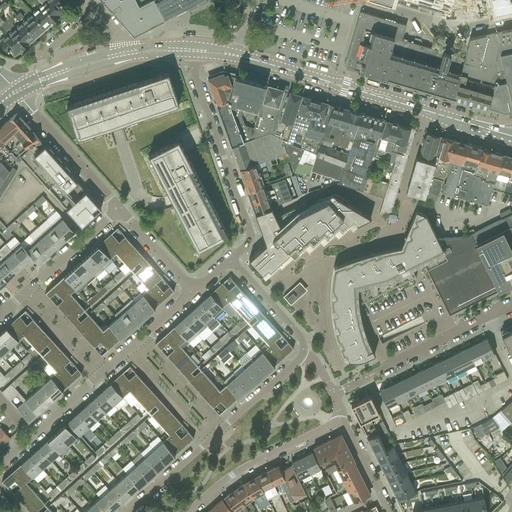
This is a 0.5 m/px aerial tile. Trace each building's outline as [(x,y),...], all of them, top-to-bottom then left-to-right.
[(58,0),(48,0),(43,5),(55,19),(66,10),(61,5),(62,3),(58,0)] [(165,20),(154,0),(101,0),(134,35),(165,20)] [(154,0),(165,20),(203,0),(154,0)] [(511,0),(400,0),(451,15),(511,1),(511,0)] [(4,1),(0,4),(0,6),(3,10),(8,5),(4,1)] [(43,5),(33,14),(45,28),(55,19),(43,5)] [(19,12),(15,15),(19,20),(23,16),(19,12)] [(453,98),(454,98),(464,58),(402,39),(406,25),(405,25),(361,12),(360,13),(362,14),(358,27),(357,26),(357,27),(358,28),(354,40),(353,40),(354,41),(350,53),(349,54),(350,54),(346,66),(346,67),(347,66),(358,70),(357,70),(358,70),(370,73),(369,73),(370,74),(370,73),(381,76),(381,77),(382,77),(393,80),(393,81),(394,81),(394,80),(405,84),(406,84),(417,87),(417,88),(418,88),(418,87),(429,91),(430,91),(441,94),(441,95),(442,95),(442,94),(453,97),(453,98)] [(33,14),(23,23),(35,37),(45,28),(33,14)] [(0,17),(0,26),(1,25),(6,32),(10,28),(6,24),(0,17)] [(23,23),(13,32),(25,46),(35,37),(23,23)] [(492,92),(488,107),(490,107),(506,112),(511,110),(511,28),(501,31),(492,92)] [(454,99),(487,108),(488,107),(492,92),(501,31),(469,38),(464,58),(454,98),(454,99)] [(25,46),(13,32),(1,42),(8,50),(10,49),(15,55),(25,46)] [(168,72),(153,77),(66,106),(77,138),(179,104),(169,75),(168,72)] [(208,79),(231,145),(243,142),(229,99),(235,77),(223,74),(208,79)] [(243,142),(255,138),(253,132),(258,112),(266,85),(235,77),(229,99),(243,142)] [(260,113),(258,112),(253,132),(255,138),(270,133),(273,135),(280,114),(287,91),(268,86),(265,95),(260,113)] [(281,139),(286,153),(287,153),(294,172),(304,149),(301,147),(287,141),(292,123),(301,95),(289,92),(282,115),(280,114),(273,135),(273,137),(281,139)] [(301,147),(304,140),(316,100),(303,96),(295,123),(292,123),(287,141),(301,147)] [(316,154),(326,123),(322,122),(325,113),(328,103),(316,100),(304,140),(301,147),(304,149),(316,154)] [(361,113),(333,105),(330,114),(327,123),(326,123),(316,154),(310,171),(339,180),(347,155),(355,131),(361,113)] [(16,113),(0,127),(0,138),(10,150),(32,130),(16,113)] [(339,180),(338,183),(361,191),(363,191),(368,176),(369,177),(369,176),(375,157),(379,144),(377,143),(381,129),(384,120),(368,115),(361,113),(355,131),(347,155),(340,178),(339,180)] [(379,144),(375,157),(386,160),(389,150),(390,150),(398,124),(386,120),(383,130),(381,137),(379,144)] [(389,150),(386,160),(394,163),(396,160),(394,159),(396,153),(396,152),(404,155),(408,144),(405,143),(410,127),(398,124),(390,150),(389,150)] [(384,198),(383,198),(379,213),(380,213),(392,206),(415,129),(410,127),(405,143),(408,144),(404,155),(396,152),(394,159),(396,160),(394,163),(389,182),(384,198)] [(18,155),(24,148),(26,148),(28,147),(41,142),(32,130),(10,150),(16,156),(18,155)] [(406,192),(424,197),(425,194),(442,137),(426,132),(420,154),(419,158),(416,157),(406,192)] [(231,145),(239,170),(257,163),(286,153),(281,139),(273,137),(273,135),(270,133),(255,138),(243,142),(231,145)] [(451,160),(456,141),(442,137),(425,194),(438,198),(443,181),(444,181),(450,160),(451,160)] [(0,138),(0,153),(1,155),(4,158),(5,159),(8,156),(15,163),(17,159),(16,156),(10,150),(0,138)] [(178,139),(175,140),(148,154),(197,249),(227,234),(178,139)] [(444,183),(441,193),(453,196),(468,144),(456,141),(451,160),(452,160),(445,183),(444,183)] [(453,196),(466,200),(481,148),(468,144),(453,196)] [(31,149),(35,154),(39,150),(35,145),(31,149)] [(24,148),(18,155),(48,189),(54,183),(66,197),(60,202),(81,226),(101,208),(67,171),(63,166),(59,162),(55,157),(51,153),(47,148),(44,146),(39,150),(35,154),(31,149),(28,147),(26,148),(24,148)] [(502,154),(481,148),(466,200),(487,206),(492,189),(502,154)] [(0,186),(9,171),(8,170),(7,169),(6,167),(0,161),(4,158),(1,155),(0,153),(0,186)] [(492,189),(494,189),(503,192),(511,162),(511,157),(502,154),(492,189)] [(511,162),(503,192),(511,194),(511,162)] [(239,170),(243,180),(267,171),(266,167),(259,169),(257,163),(239,170)] [(289,163),(282,165),(285,172),(291,170),(289,163)] [(9,171),(0,186),(0,196),(16,170),(12,167),(9,171)] [(243,180),(247,191),(264,185),(262,179),(269,176),(267,171),(243,180)] [(368,176),(363,191),(376,196),(380,180),(369,176),(369,177),(368,176)] [(247,191),(251,202),(286,190),(283,179),(271,183),(273,189),(266,191),(264,185),(247,191)] [(380,180),(376,196),(383,198),(384,198),(389,182),(380,180)] [(266,243),(249,258),(249,259),(252,262),(262,273),(264,275),(311,328),(333,374),(365,358),(367,357),(373,354),(371,351),(368,343),(420,317),(424,324),(448,312),(449,314),(469,304),(425,214),(416,210),(385,225),(345,201),(347,199),(338,193),(335,195),(327,190),(315,196),(318,203),(262,231),(266,243)] [(251,202),(254,212),(272,206),(270,201),(277,199),(279,204),(290,200),(286,190),(251,202)] [(42,196),(36,202),(39,205),(45,200),(42,196)] [(30,207),(24,212),(28,216),(33,211),(30,207)] [(24,212),(18,218),(21,221),(28,216),(24,212)] [(445,252),(424,262),(449,314),(498,290),(511,283),(511,213),(465,237),(438,238),(445,252)] [(60,215),(51,224),(65,240),(74,232),(60,215)] [(46,219),(38,227),(42,232),(56,248),(65,240),(51,224),(46,219)] [(12,223),(6,229),(9,232),(15,227),(12,223)] [(42,232),(33,240),(47,256),(56,248),(42,232)] [(111,233),(98,245),(110,258),(116,253),(122,248),(124,250),(131,243),(125,236),(118,242),(111,233)] [(29,235),(19,243),(32,258),(38,264),(47,256),(33,240),(29,235)] [(18,242),(9,250),(24,266),(32,258),(19,243),(18,242)] [(144,257),(131,243),(124,250),(122,248),(116,253),(131,269),(144,257)] [(98,245),(89,253),(102,266),(104,269),(112,261),(110,259),(110,258),(98,245)] [(6,246),(0,251),(0,255),(1,257),(15,274),(22,267),(24,266),(9,250),(6,246)] [(89,253),(81,260),(93,274),(96,276),(104,269),(102,266),(89,253)] [(1,257),(0,257),(0,273),(7,281),(15,274),(1,257)] [(81,260),(72,268),(85,281),(87,284),(96,276),(93,274),(81,260)] [(142,265),(134,273),(142,282),(136,288),(143,295),(148,289),(154,284),(152,282),(160,275),(147,261),(142,265)] [(72,268),(64,275),(76,289),(79,292),(81,289),(87,284),(85,281),(72,268)] [(121,270),(114,276),(118,280),(125,275),(121,270)] [(56,306),(59,309),(66,302),(64,300),(70,294),(76,289),(64,275),(45,293),(44,294),(45,294),(45,293),(49,298),(55,292),(62,300),(56,306)] [(173,290),(169,286),(163,291),(156,284),(162,278),(160,275),(152,282),(154,284),(148,289),(143,295),(155,308),(174,291),(173,291),(174,290),(173,290)] [(128,278),(122,284),(125,288),(131,282),(128,278)] [(110,280),(104,285),(108,290),(114,284),(110,280)] [(222,283),(210,294),(222,307),(229,301),(235,295),(237,298),(243,293),(235,284),(228,290),(222,283)] [(104,285),(97,291),(101,295),(108,290),(104,285)] [(116,288),(111,293),(114,297),(120,293),(120,292),(121,292),(117,288),(116,288)] [(105,299),(104,299),(108,303),(114,297),(111,293),(105,299)] [(229,301),(222,307),(224,310),(230,317),(237,310),(247,322),(255,315),(260,311),(243,293),(237,298),(235,295),(229,301)] [(66,302),(59,309),(71,323),(85,310),(70,294),(64,300),(66,302)] [(210,294),(201,302),(213,315),(215,317),(215,318),(224,310),(222,307),(210,294)] [(93,295),(87,301),(91,305),(97,300),(93,295)] [(143,295),(134,302),(146,316),(155,308),(143,295)] [(131,299),(123,307),(126,310),(138,323),(146,316),(134,302),(131,299)] [(201,302),(192,310),(204,323),(206,326),(212,333),(221,325),(215,318),(215,317),(213,315),(201,302)] [(100,304),(94,309),(97,313),(102,308),(103,307),(100,303),(100,304)] [(123,307),(114,315),(117,318),(129,331),(137,324),(138,323),(126,310),(123,307)] [(192,310),(183,318),(195,331),(197,334),(206,326),(204,323),(192,310)] [(102,331),(87,314),(74,326),(87,340),(95,334),(97,336),(102,331)] [(258,318),(250,325),(266,342),(269,346),(274,341),(275,340),(273,337),(279,332),(263,314),(258,318)] [(19,316),(6,327),(18,341),(24,336),(30,330),(32,333),(39,326),(33,319),(26,324),(19,316)] [(117,318),(109,325),(121,338),(129,331),(117,318)] [(183,318),(174,326),(186,339),(188,342),(197,334),(195,331),(183,318)] [(237,324),(231,329),(234,333),(240,328),(237,324)] [(107,350),(121,338),(109,325),(102,331),(97,336),(95,334),(87,340),(93,347),(100,342),(107,350)] [(511,325),(500,332),(511,356),(511,325)] [(52,340),(39,326),(32,333),(30,330),(24,336),(39,352),(52,340)] [(166,356),(169,359),(175,354),(173,351),(179,346),(186,339),(174,326),(155,343),(155,344),(160,350),(168,343),(174,350),(166,356)] [(6,327),(0,332),(0,338),(10,349),(18,341),(6,327)] [(243,331),(237,336),(241,340),(247,335),(243,331)] [(279,332),(273,337),(275,340),(281,335),(279,332)] [(0,338),(0,355),(1,356),(10,349),(0,338)] [(475,340),(476,343),(484,359),(494,354),(486,338),(480,342),(478,339),(475,340)] [(186,339),(179,346),(181,348),(188,342),(186,339)] [(219,340),(213,345),(217,349),(223,344),(219,340)] [(263,351),(262,352),(274,365),(293,348),(288,342),(280,349),(274,341),(269,346),(263,351)] [(231,342),(225,347),(229,351),(235,346),(231,342)] [(266,342),(261,347),(263,351),(269,346),(266,342)] [(468,343),(465,345),(475,364),(484,359),(476,343),(470,346),(468,343)] [(42,355),(56,372),(62,367),(60,364),(68,358),(55,344),(42,355)] [(255,344),(246,352),(250,357),(265,373),(274,365),(262,352),(259,349),(255,344)] [(461,351),(457,353),(465,369),(468,374),(477,369),(475,364),(465,345),(462,347),(464,349),(461,351)] [(175,354),(169,359),(185,377),(198,366),(181,348),(179,346),(173,351),(175,354)] [(229,352),(225,347),(216,355),(220,360),(229,352)] [(207,351),(201,356),(205,360),(211,355),(207,351)] [(29,353),(22,358),(26,363),(33,357),(29,353)] [(449,353),(446,354),(455,373),(465,369),(457,353),(451,356),(449,353)] [(444,359),(438,362),(446,378),(455,373),(446,354),(443,356),(444,359)] [(250,357),(241,365),(244,368),(256,381),(265,373),(250,357)] [(62,367),(56,372),(50,377),(62,391),(82,373),(81,373),(82,373),(81,372),(81,373),(77,368),(71,374),(64,366),(70,360),(68,358),(60,364),(62,367)] [(213,358),(207,363),(211,367),(217,362),(213,358)] [(36,361),(30,366),(33,370),(39,365),(36,361)] [(18,362),(12,368),(16,372),(22,367),(18,362)] [(430,362),(427,364),(436,383),(446,378),(438,362),(431,365),(430,362)] [(207,363),(200,369),(204,374),(211,367),(207,363)] [(425,369),(418,372),(426,388),(436,383),(427,364),(423,366),(425,369)] [(241,365),(232,373),(235,376),(247,389),(256,381),(244,368),(241,365)] [(12,368),(5,374),(9,378),(16,372),(12,368)] [(204,374),(200,369),(188,381),(204,399),(211,393),(213,396),(219,390),(204,374)] [(25,370),(19,376),(22,380),(29,374),(25,370)] [(492,379),(495,385),(507,379),(503,371),(496,375),(497,377),(492,379)] [(410,372),(407,373),(416,393),(426,388),(418,372),(412,375),(410,372)] [(122,373),(110,383),(122,397),(129,391),(135,385),(138,388),(144,382),(136,373),(128,380),(122,373)] [(232,373),(224,381),(226,384),(238,397),(247,389),(235,376),(232,373)] [(405,378),(399,381),(407,397),(416,393),(407,373),(404,375),(405,378)] [(19,376),(13,382),(16,386),(22,380),(19,376)] [(50,377),(42,385),(54,398),(62,391),(50,377)] [(391,381),(388,383),(397,402),(407,397),(399,381),(393,384),(391,381)] [(160,400),(144,382),(138,388),(135,385),(129,391),(148,411),(160,400)] [(110,383),(101,391),(114,404),(122,397),(110,383)] [(397,402),(388,383),(384,385),(386,388),(379,391),(387,407),(397,402)] [(472,383),(462,388),(468,399),(477,394),(476,392),(472,383)] [(10,384),(1,392),(10,401),(17,395),(18,396),(23,402),(25,400),(14,388),(10,384)] [(220,401),(226,408),(238,397),(226,384),(219,390),(213,396),(211,393),(204,399),(212,408),(220,401)] [(42,385),(34,392),(46,406),(54,398),(42,385)] [(462,388),(453,393),(458,403),(468,399),(462,388)] [(101,391),(93,399),(105,412),(114,404),(101,391)] [(34,392),(25,400),(37,413),(46,406),(34,392)] [(458,403),(453,393),(447,395),(451,402),(446,404),(448,408),(458,403)] [(370,395),(360,400),(369,418),(379,413),(370,395)] [(436,397),(432,399),(433,401),(435,407),(440,405),(436,397)] [(93,399),(84,406),(97,420),(105,412),(93,399)] [(25,400),(23,402),(16,408),(28,421),(37,413),(25,400)] [(360,400),(351,405),(359,422),(368,418),(360,400)] [(511,400),(501,410),(511,422),(511,421),(511,400)] [(150,414),(169,435),(175,430),(173,427),(179,421),(163,403),(150,414)] [(84,406),(76,414),(88,427),(97,420),(84,406)] [(392,417),(391,417),(394,422),(395,424),(396,426),(399,424),(400,424),(406,421),(402,412),(392,417)] [(137,413),(131,419),(135,423),(141,418),(137,413)] [(88,427),(76,414),(67,422),(79,435),(88,427)] [(129,421),(123,426),(126,430),(132,425),(129,421)] [(143,421),(137,426),(141,430),(147,425),(143,421)] [(175,430),(169,435),(167,437),(162,441),(174,455),(193,438),(193,437),(188,431),(180,438),(175,431),(182,425),(179,421),(173,427),(175,430)] [(65,424),(56,432),(68,445),(77,437),(65,424)] [(117,431),(112,436),(115,440),(121,435),(117,431)] [(56,432),(47,439),(60,453),(68,445),(56,432)] [(131,432),(126,437),(129,441),(135,436),(131,432)] [(6,433),(2,437),(6,442),(10,438),(6,433)] [(339,435),(313,448),(320,460),(323,465),(324,466),(330,463),(326,456),(335,452),(341,465),(342,467),(342,468),(354,462),(355,462),(342,435),(341,434),(339,435)] [(377,434),(367,438),(371,445),(375,454),(385,449),(377,434)] [(112,436),(105,442),(109,446),(115,440),(112,436)] [(126,437),(119,442),(123,446),(129,441),(126,437)] [(47,439),(38,447),(51,461),(60,453),(47,439)] [(162,441),(153,449),(165,463),(174,455),(162,441)] [(385,449),(375,454),(380,463),(397,455),(392,445),(385,449)] [(38,447),(30,455),(42,469),(51,461),(38,447)] [(100,447),(94,452),(98,456),(104,451),(100,447)] [(114,447),(108,453),(111,457),(117,451),(114,447)] [(153,449),(144,457),(156,471),(165,463),(153,449)] [(304,452),(301,454),(310,473),(320,468),(312,452),(305,455),(304,452)] [(108,453),(101,458),(105,462),(111,457),(108,453)] [(85,460),(89,464),(95,458),(92,454),(86,459),(85,460)] [(310,473),(301,454),(297,455),(299,459),(292,462),(300,478),(310,473)] [(30,455),(21,463),(33,477),(42,469),(30,455)] [(397,455),(380,463),(384,473),(402,464),(397,455)] [(144,457),(135,466),(147,479),(156,471),(144,457)] [(507,478),(511,482),(511,462),(507,468),(500,457),(494,461),(502,474),(507,478)] [(342,467),(337,469),(337,470),(343,481),(359,473),(354,462),(342,468),(342,467)] [(13,494),(16,497),(22,491),(20,489),(26,483),(33,477),(21,463),(1,481),(2,481),(1,481),(1,482),(2,481),(7,487),(14,481),(20,487),(13,494)] [(96,463),(90,469),(93,473),(99,467),(96,463)] [(80,464),(74,470),(78,474),(84,468),(80,464)] [(278,465),(268,470),(275,484),(280,481),(290,502),(306,495),(296,473),(291,464),(284,468),(286,473),(283,474),(278,465)] [(337,469),(334,464),(325,468),(324,470),(326,474),(337,469)] [(402,464),(384,473),(389,482),(406,473),(402,464)] [(135,466),(126,474),(138,487),(147,479),(135,466)] [(90,469),(84,474),(87,478),(93,473),(90,469)] [(68,475),(72,480),(72,479),(78,474),(74,470),(69,475),(68,475)] [(268,470),(256,476),(264,492),(267,497),(268,500),(279,494),(275,484),(268,470)] [(343,481),(348,492),(365,484),(359,473),(343,481)] [(406,473),(389,482),(393,491),(411,483),(406,473)] [(126,474),(117,482),(130,495),(138,487),(126,474)] [(256,476),(244,482),(253,498),(260,509),(266,506),(259,495),(264,492),(256,476)] [(78,479),(72,485),(76,489),(82,483),(78,479)] [(62,481),(56,486),(60,490),(66,485),(62,481)] [(117,482),(109,490),(121,503),(130,495),(117,482)] [(244,482),(234,490),(249,511),(254,507),(249,501),(253,498),(244,482)] [(22,491),(16,497),(29,511),(35,511),(44,504),(26,483),(20,489),(22,491)] [(411,483),(393,491),(398,501),(410,495),(415,492),(411,483)] [(323,488),(327,495),(334,491),(330,484),(323,488)] [(348,492),(342,495),(348,506),(353,503),(369,495),(370,494),(365,484),(348,492)] [(72,485),(66,490),(69,494),(76,489),(72,485)] [(53,489),(48,494),(51,498),(57,493),(57,492),(54,488),(53,489)] [(109,490),(100,498),(112,511),(121,503),(109,490)] [(247,511),(249,511),(234,490),(224,497),(236,510),(239,508),(241,511),(247,511)] [(60,496),(54,501),(58,505),(63,500),(60,496)] [(486,511),(483,497),(473,499),(475,511),(486,511)] [(100,498),(91,506),(96,511),(110,511),(112,511),(100,498)] [(233,511),(222,499),(214,506),(219,511),(233,511)] [(475,511),(473,499),(463,501),(465,511),(475,511)] [(465,511),(463,501),(453,503),(454,511),(465,511)] [(454,511),(453,503),(443,505),(444,511),(454,511)]
